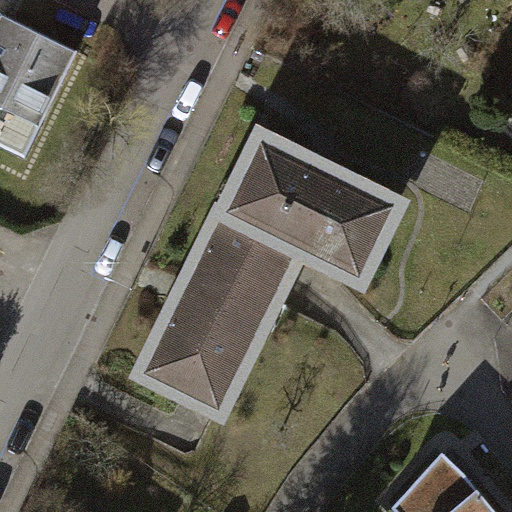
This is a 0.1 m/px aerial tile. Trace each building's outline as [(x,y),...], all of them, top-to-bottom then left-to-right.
[(72,51),(0,15),(0,140),(23,152),(72,51)] [(511,106),(511,83),(500,99),(511,106)] [(258,136),(220,213),(297,251),(347,275),(364,240),(378,247),(399,205),(258,136)] [(224,400),(297,251),(220,213),(217,211),(137,373),(183,396),(189,383),(224,400)] [(462,511),(437,481),(398,511),(462,511)]
